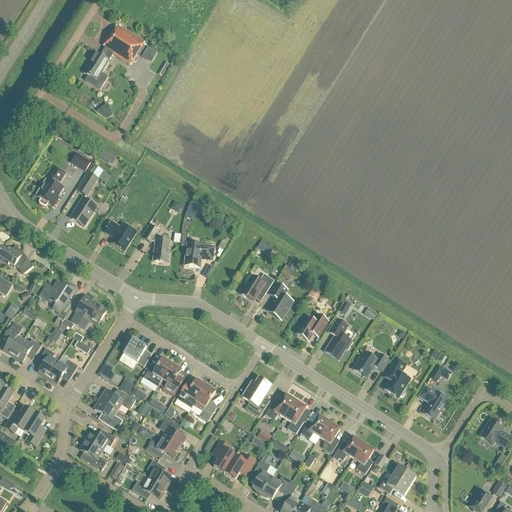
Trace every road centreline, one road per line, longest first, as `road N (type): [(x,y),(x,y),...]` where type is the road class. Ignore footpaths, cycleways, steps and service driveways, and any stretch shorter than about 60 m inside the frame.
road 1 (track): [(40,93),(511,388)]
road 2 (unclassified): [(435,455),(262,345)]
road 3 (unclassified): [(0,156),(99,0)]
road 4 (unclassified): [(136,297),(2,207)]
road 5 (unclassified): [(262,345),(197,305),(136,297)]
road 6 (residential): [(123,317),(237,390)]
